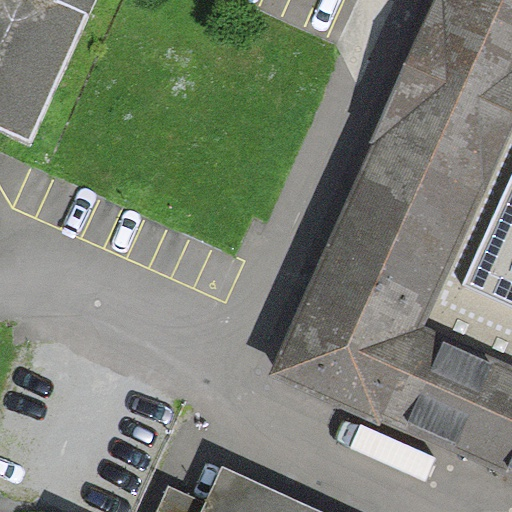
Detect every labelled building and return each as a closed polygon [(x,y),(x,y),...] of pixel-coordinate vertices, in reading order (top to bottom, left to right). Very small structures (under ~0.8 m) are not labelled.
[(0,0),(0,134),(30,148),(94,9),(74,0),(0,0)] [(368,0),(210,0),(339,61),(368,0)] [(511,0),(449,0),(282,378),(511,479),(511,369),(435,335),(511,162),(511,0)] [(221,225),(254,150),(99,81),(65,156),(221,225)] [(511,190),(451,329),(511,355),(511,190)] [(154,511),(192,429),(34,359),(0,435),(0,463),(108,511),(154,511)] [(196,511),(175,502),(170,511),(291,511),(226,482),(212,511),(196,511)]
